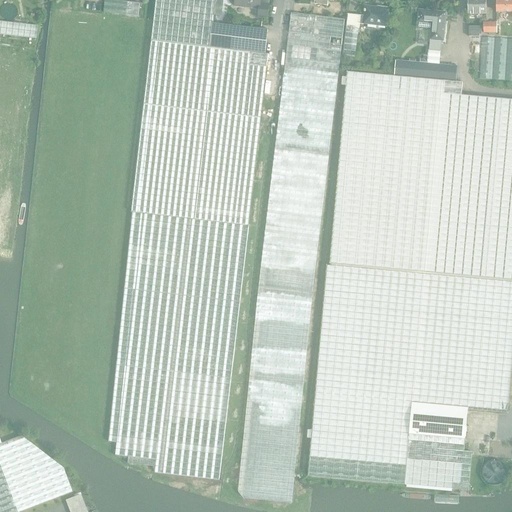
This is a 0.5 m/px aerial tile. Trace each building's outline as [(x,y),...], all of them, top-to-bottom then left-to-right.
[(104,0),(104,13),(138,17),(140,4),(106,0),(104,0)] [(268,54),(265,54),(210,49),(213,23),(213,15),(215,0),(156,0),(133,204),(113,408),(109,441),(116,442),(115,455),(128,457),(128,463),(155,467),(155,475),(189,478),(220,481),(221,472),(249,226),(248,226),(268,54)] [(215,0),(213,15),(222,16),(223,0),(215,0)] [(235,0),(235,6),(260,9),(259,17),(268,18),(270,5),(269,5),(269,0),(235,0)] [(486,14),(486,0),(467,0),(468,14),(486,14)] [(511,0),(496,0),(496,2),(494,2),(494,6),(497,6),(497,12),(511,12),(511,0)] [(387,27),(389,8),(382,7),(382,8),(366,6),(365,10),(365,9),(364,12),(365,12),(365,16),(348,14),(343,56),(356,58),(360,24),(364,25),(364,24),(387,27)] [(443,41),(446,13),(419,10),(418,22),(431,23),(430,39),(443,41)] [(291,13),(289,33),(343,39),(345,20),(291,13)] [(0,21),(0,34),(36,39),(38,26),(0,21)] [(268,29),(213,23),(210,49),(265,54),(268,29)] [(496,33),(496,23),(484,23),(484,33),(496,33)] [(482,26),(469,27),(469,37),(479,37),(479,35),(482,35),(482,26)] [(313,292),(343,39),(289,33),(259,287),(260,288),(240,472),(238,494),(242,501),(291,506),(295,472),(314,293),(313,292)] [(511,80),(511,39),(481,38),(479,79),(511,80)] [(428,51),(427,63),(439,65),(440,52),(428,51)] [(439,65),(427,63),(416,62),(409,62),(396,60),(394,76),(456,82),(458,66),(439,65)] [(463,83),(456,82),(394,76),(349,72),(330,266),(327,266),(309,476),(453,489),(454,483),(470,484),(473,452),(465,451),(465,446),(408,440),(409,431),(411,401),(468,407),(508,411),(511,362),(511,100),(461,95),(463,83)] [(466,439),(468,407),(411,401),(409,431),(408,440),(465,446),(466,439)] [(0,511),(19,511),(71,493),(62,467),(21,436),(1,443),(0,443),(0,511)] [(86,511),(80,496),(66,501),(70,511),(86,511)]
